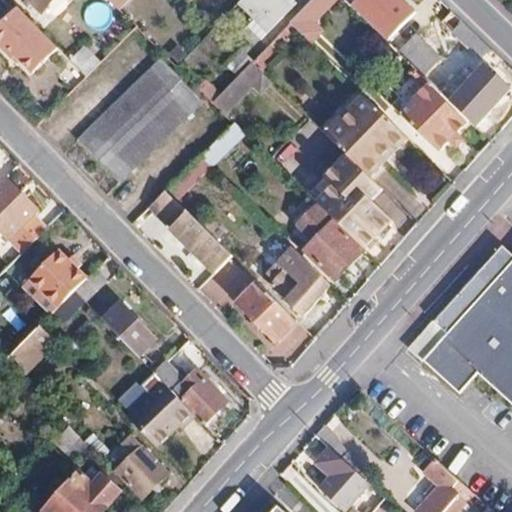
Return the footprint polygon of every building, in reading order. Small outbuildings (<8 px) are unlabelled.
[(28,0),(44,16),(59,0),(28,0)] [(107,0),(119,10),(128,0),(107,0)] [(292,10),(282,0),(244,0),(240,5),(263,28),(256,35),(262,40),(292,10)] [(301,34),(333,0),(312,0),(290,23),(301,34)] [(60,50),(20,11),(0,29),(0,42),(17,59),(20,56),(37,73),(60,50)] [(476,33),(453,11),(442,22),(465,44),(476,33)] [(137,29),(121,13),(112,23),(127,39),(137,29)] [(483,40),(476,33),(465,44),(480,58),(490,47),(483,40)] [(417,37),(402,51),(426,74),(440,60),(417,37)] [(188,55),(178,45),(170,53),(180,63),(188,55)] [(490,47),(480,58),(487,65),(491,69),(502,58),(490,47)] [(81,50),(71,61),(87,79),(99,67),(81,50)] [(239,77),(253,62),(254,61),(245,52),(229,68),(239,77)] [(205,103),(162,60),(80,140),(122,183),(205,103)] [(221,95),(214,103),(217,105),(225,113),(253,83),(264,94),(275,83),(253,62),(239,77),(221,95)] [(511,88),(491,69),(487,65),(458,95),(483,120),(511,90),(511,88)] [(214,103),(221,95),(209,82),(201,90),(214,103)] [(458,132),(468,121),(430,84),(402,114),(440,152),(450,141),(458,132)] [(354,161),(376,182),(389,169),(384,164),(396,150),(401,155),(414,143),(372,103),(334,141),(349,156),(354,161)] [(236,125),(168,191),(177,200),(246,133),(236,125)] [(464,137),(458,132),(450,141),(456,146),(464,137)] [(420,150),(402,167),(429,197),(448,180),(420,150)] [(373,201),(384,189),(376,182),(354,161),(349,156),(327,178),(335,186),(319,203),(367,249),(394,222),(373,201)] [(23,254),(48,230),(35,216),(39,212),(7,181),(0,188),(0,238),(9,239),(23,254)] [(366,252),(319,207),(298,227),(314,243),(305,252),(336,282),(366,252)] [(233,255),(189,211),(171,229),(215,273),(233,255)] [(133,225),(143,234),(154,223),(145,214),(133,225)] [(511,254),(504,247),(461,294),(474,305),(448,334),(424,361),(460,394),(479,374),(511,403),(511,254)] [(332,287),(293,248),(276,265),(284,272),(272,284),(288,301),(287,302),(303,317),(332,287)] [(76,293),(89,279),(61,251),(32,280),(59,309),(76,293)] [(89,279),(76,293),(86,303),(108,281),(98,271),(89,279)] [(299,322),(260,283),(239,304),(277,343),(299,322)] [(474,305),(461,294),(441,316),(435,323),(448,334),(474,305)] [(104,322),(140,359),(157,341),(122,305),(104,322)] [(7,360),(24,378),(58,345),(42,327),(7,360)] [(155,375),(164,384),(197,418),(206,426),(230,402),(199,370),(187,382),(168,362),(155,375)] [(129,418),(159,449),(181,429),(182,431),(197,418),(164,384),(129,418)] [(92,449),(69,425),(53,444),(77,465),(92,449)] [(330,449),(363,479),(369,471),(336,441),(339,438),(325,425),(316,437),(330,449)] [(170,475),(134,437),(124,447),(133,458),(117,472),(143,500),(170,475)] [(363,479),(330,449),(317,463),(347,490),(348,488),(353,492),(363,479)] [(415,511),(458,511),(474,495),(436,460),(424,474),(438,488),(415,511)] [(107,511),(124,494),(93,467),(84,476),(81,474),(47,511),(107,511)]
